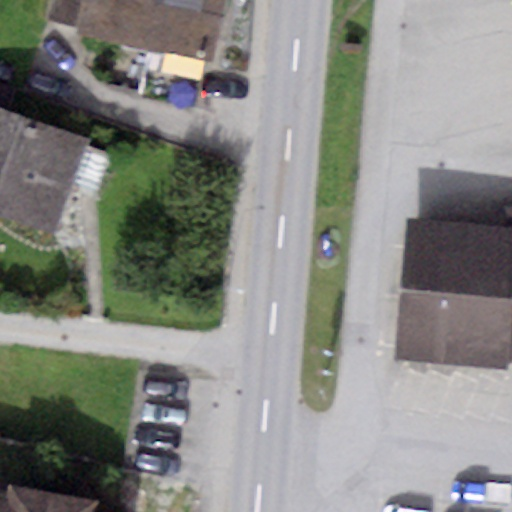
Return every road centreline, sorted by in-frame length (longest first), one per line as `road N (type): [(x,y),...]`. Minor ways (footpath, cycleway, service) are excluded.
road 1 (track): [(401,0),(352,443),(316,462),(260,457)]
road 2 (primary): [(301,0),(269,364)]
road 3 (residential): [(269,364),(0,337)]
road 4 (primary): [(269,364),(256,511)]
